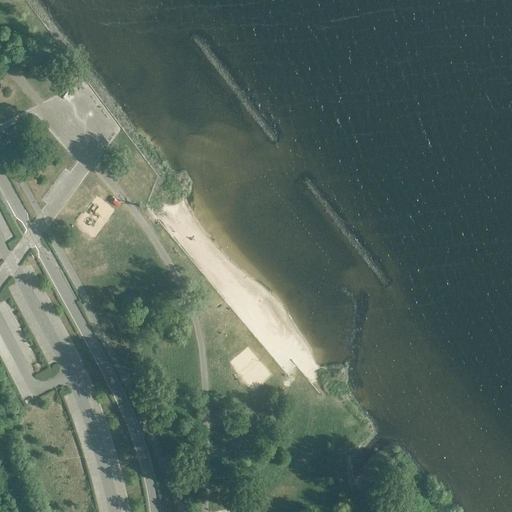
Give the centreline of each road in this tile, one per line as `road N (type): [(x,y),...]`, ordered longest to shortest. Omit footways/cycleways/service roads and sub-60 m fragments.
road 1 (secondary): [(0,174),(131,424),(154,511)]
road 2 (unclassified): [(115,511),(77,385),(60,378)]
